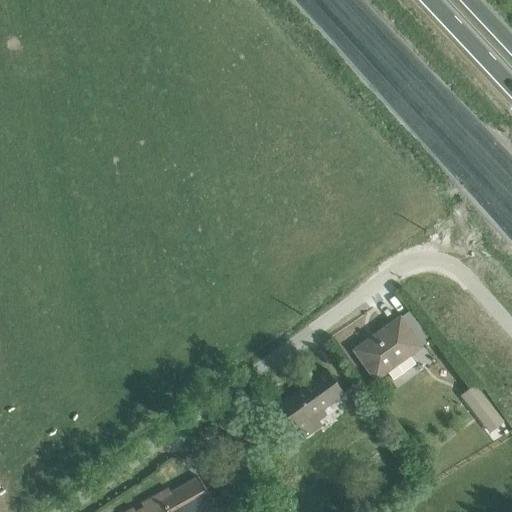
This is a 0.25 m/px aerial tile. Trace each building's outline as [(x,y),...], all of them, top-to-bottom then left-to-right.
[(411,309),(400,317),(421,346),(432,338),(411,309)] [(422,348),(421,346),(400,317),(388,325),(389,326),(369,340),(368,339),(355,349),(377,380),(387,372),(393,380),(416,363),(410,356),(422,348)] [(462,372),(473,363),(462,349),(451,359),(462,372)] [(345,394),(327,368),(295,392),(295,393),(279,405),(296,429),(299,427),(306,437),(322,425),(319,420),(327,414),(323,409),(345,394)] [(493,407),(476,385),(462,394),(480,417),(493,407)] [(412,456),(399,439),(388,447),(401,465),(412,456)] [(246,469),(230,476),(245,506),(260,499),(246,469)] [(192,511),(213,501),(199,476),(170,491),(168,488),(124,511),(192,511)]
